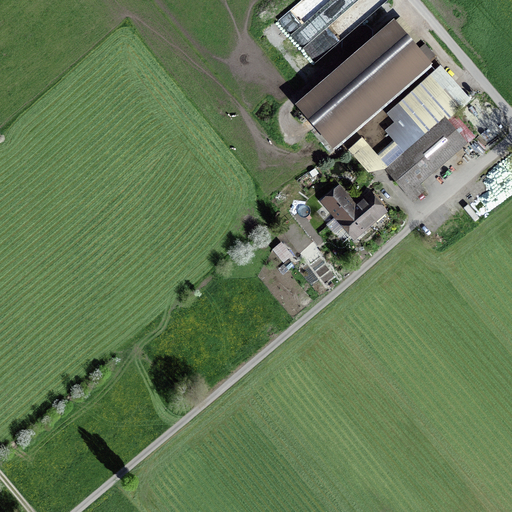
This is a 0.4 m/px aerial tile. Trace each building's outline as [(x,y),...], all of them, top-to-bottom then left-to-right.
[(336,149),(431,67),(394,23),(299,106),(336,149)] [(473,107),(474,118),(484,117),(483,106),(473,107)] [(483,124),(494,137),(505,128),(494,115),(483,124)] [(444,120),(388,169),(407,192),(411,189),(417,196),(423,190),(417,184),(464,143),(444,120)] [(339,188),(323,201),(354,238),(385,211),(370,194),(355,207),(339,188)] [(462,233),(483,217),(461,188),(440,204),(462,233)] [(273,246),(282,261),(293,255),(284,239),(273,246)]
